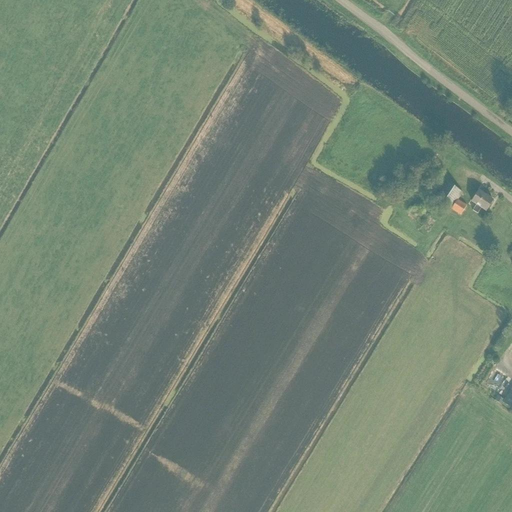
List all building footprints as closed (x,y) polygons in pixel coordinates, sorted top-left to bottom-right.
[(461,215),(467,206),(458,199),(463,192),(446,181),(435,198),(451,209),(461,215)] [(486,211),(493,200),(479,191),(472,202),(476,205),(472,210),(477,214),(481,208),(486,211)] [(504,375),(493,367),(482,383),(494,391),(504,375)] [(511,408),(511,388),(503,403),(511,408)] [(503,403),(504,400),(498,396),(495,400),(501,405),(503,403)]
